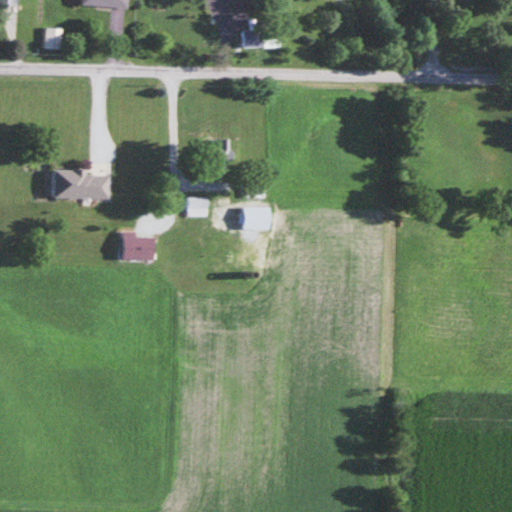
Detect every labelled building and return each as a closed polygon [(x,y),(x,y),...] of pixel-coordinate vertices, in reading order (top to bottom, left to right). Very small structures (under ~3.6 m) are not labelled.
[(128,8),(128,0),(81,0),(81,5),(128,8)] [(59,48),(59,28),(43,28),(43,48),(59,48)] [(108,170),(53,170),(53,197),(108,197),(108,170)] [(206,196),(185,196),(185,214),(206,214),(206,196)] [(245,221),(213,220),(212,276),(243,276),(245,221)] [(122,234),(122,258),(154,258),(154,234),(122,234)]
